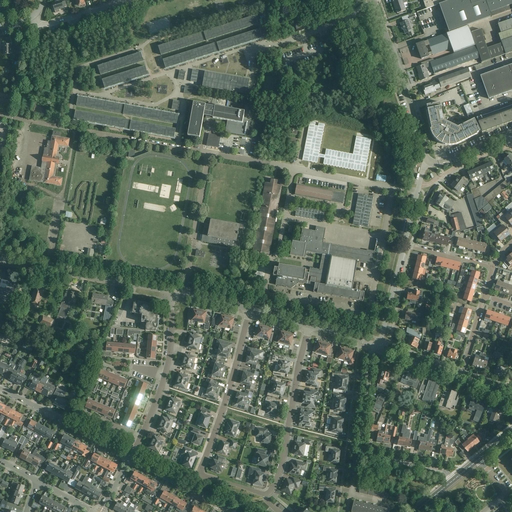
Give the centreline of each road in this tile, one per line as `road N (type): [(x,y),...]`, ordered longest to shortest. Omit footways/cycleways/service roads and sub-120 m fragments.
road 1 (unknown): [(284,217),(267,290),(350,312),(369,308),(384,238)]
road 2 (residential): [(265,494),(200,471),(250,310)]
road 3 (residential): [(172,292),(0,259)]
road 4 (residential): [(265,494),(309,325)]
road 5 (unclassified): [(425,160),(373,0)]
road 6 (unknown): [(296,169),(284,217),(384,238)]
road 7 (residential): [(130,456),(0,391)]
